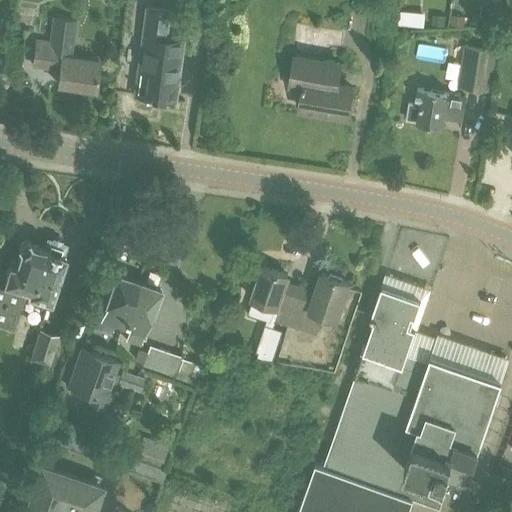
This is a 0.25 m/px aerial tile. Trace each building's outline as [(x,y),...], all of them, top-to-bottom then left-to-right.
[(176,96),(184,40),(166,37),(170,10),(146,6),(138,68),(135,91),(176,96)] [(504,12),(488,12),(489,25),(505,25),(504,12)] [(450,24),(465,26),(466,15),(452,14),(450,24)] [(72,55),(77,19),(53,15),(49,39),(36,37),(31,66),(59,70),(57,83),(95,88),(99,59),(72,55)] [(511,29),(503,29),(500,52),(509,54),(511,54),(511,29)] [(490,92),(497,49),(464,43),(457,86),(490,92)] [(348,116),(353,85),(338,83),(341,62),(295,55),(291,86),(303,88),(300,108),(348,116)] [(449,92),(418,87),(416,102),(410,101),(407,118),(418,120),(443,125),(445,118),(462,121),(467,95),(449,91),(449,92)] [(63,239),(53,235),(52,237),(47,235),(43,247),(43,246),(43,247),(30,243),(28,239),(19,244),(21,248),(18,256),(11,254),(8,262),(9,263),(5,277),(0,275),(0,323),(14,328),(26,291),(29,292),(29,291),(50,298),(65,253),(68,242),(63,241),(63,239)] [(302,284),(287,279),(289,273),(264,264),(253,299),(267,303),(263,316),(290,325),(302,284)] [(123,327),(140,279),(116,271),(105,304),(100,319),(101,319),(97,330),(112,335),(115,324),(123,327)] [(302,284),(290,325),(317,334),(324,315),(337,319),(350,280),(323,271),(317,289),(302,284)] [(391,511),(398,492),(414,498),(441,507),(450,480),(465,485),(474,460),(476,460),(481,444),(480,444),(484,434),(496,400),(503,379),(503,378),(510,356),(439,332),(438,336),(419,329),(432,288),(386,272),(382,285),(371,316),(375,317),(364,351),(324,465),(315,463),(297,511),(391,511)] [(140,279),(123,327),(130,330),(126,340),(141,345),(144,335),(150,320),(162,287),(140,279)] [(274,326),(265,323),(256,352),(258,352),(256,357),(263,360),(273,361),(283,329),(274,326)] [(49,373),(52,364),(51,364),(61,334),(40,327),(30,358),(43,362),(40,370),(49,373)] [(181,354),(149,343),(147,350),(137,347),(134,358),(142,365),(173,375),(173,376),(196,384),(202,364),(180,356),(181,354)] [(107,409),(119,372),(114,370),(117,361),(82,349),(70,384),(87,390),(84,401),(107,409)] [(118,384),(133,389),(142,392),(147,378),(145,377),(138,375),(122,369),(117,384),(118,384)] [(162,482),(167,469),(48,426),(43,439),(55,443),(162,482)] [(161,466),(169,444),(142,435),(135,457),(161,466)] [(91,481),(41,463),(23,511),(91,511),(101,484),(100,484),(102,476),(94,473),(91,481)] [(511,467),(501,464),(498,474),(511,478),(511,467)]
